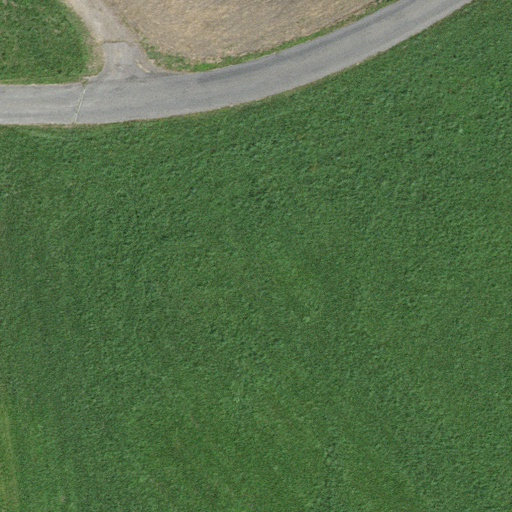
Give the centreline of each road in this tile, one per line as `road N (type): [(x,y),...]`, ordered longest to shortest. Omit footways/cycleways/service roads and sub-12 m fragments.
road 1 (unclassified): [(0,103),(143,107),(265,74),(411,0)]
road 2 (track): [(143,107),(83,0)]
